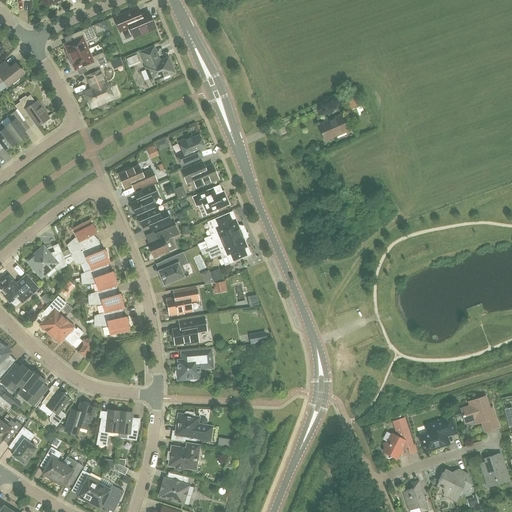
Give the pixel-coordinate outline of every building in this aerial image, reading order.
[(133,37),(155,28),(149,13),(141,16),(138,8),(114,18),(119,31),(129,27),(133,37)] [(101,23),(99,27),(111,31),(106,20),(101,23)] [(72,41),(64,45),(66,50),(65,53),(68,58),(88,50),(85,42),(97,37),(92,26),(70,36),(72,41)] [(146,68),(152,82),(163,77),(163,78),(170,75),(169,74),(174,72),(168,58),(160,62),(154,47),(141,53),(147,67),(146,68)] [(88,50),(68,58),(70,64),(73,65),(75,70),(83,67),(86,72),(108,63),(103,52),(91,57),(88,50)] [(127,59),(129,65),(140,61),(137,55),(127,59)] [(122,57),(111,62),(114,68),(124,63),(122,57)] [(1,65),(0,65),(0,82),(3,80),(8,86),(13,82),(14,84),(19,80),(18,78),(24,74),(16,63),(6,71),(1,65)] [(85,92),(91,108),(98,105),(99,107),(101,108),(106,106),(107,104),(106,102),(113,99),(107,83),(105,84),(100,71),(86,76),(92,89),(85,92)] [(117,85),(111,87),(114,96),(120,95),(117,85)] [(367,107),(364,100),(361,101),(356,91),(347,95),(353,109),(362,105),(364,109),(367,107)] [(20,102),(15,106),(24,119),(29,115),(37,127),(40,125),(42,125),(45,123),(45,121),(49,119),(37,101),(35,103),(30,95),(27,98),(26,96),(19,100),(20,102)] [(7,117),(11,122),(5,127),(16,143),(27,135),(19,125),(24,122),(16,111),(7,117)] [(347,131),(340,115),(319,125),(325,140),(347,131)] [(0,142),(6,151),(16,143),(5,127),(4,128),(5,128),(0,131),(0,142)] [(191,137),(179,142),(183,152),(176,155),(181,166),(202,157),(200,151),(205,149),(200,136),(192,139),(191,137)] [(159,142),(154,144),(155,145),(158,152),(162,150),(159,142)] [(155,145),(146,149),(151,159),(159,155),(158,152),(155,145)] [(218,178),(212,165),(205,168),(202,162),(182,171),(187,183),(193,180),(197,187),(218,178)] [(142,174),(139,166),(130,170),(128,169),(124,171),(123,173),(118,175),(124,188),(131,185),(134,191),(144,187),(156,181),(152,170),(142,174)] [(131,204),(131,205),(130,207),(132,212),(134,212),(136,216),(157,207),(156,207),(153,199),(158,197),(153,185),(134,193),(137,201),(131,204)] [(213,189),(193,197),(196,206),(198,206),(202,216),(207,214),(212,212),(214,213),(218,212),(218,209),(229,205),(224,192),(223,192),(219,194),(219,195),(215,194),(213,189)] [(186,199),(179,201),(183,210),(190,208),(186,199)] [(159,213),(157,207),(136,216),(138,216),(139,219),(138,221),(140,226),(142,226),(143,227),(149,225),(152,231),(171,223),(166,210),(159,213)] [(206,242),(198,245),(200,251),(205,249),(241,233),(232,212),(212,221),(215,228),(214,230),(216,234),(205,239),(206,242)] [(80,251),(90,246),(86,239),(97,233),(96,232),(98,231),(93,226),(90,220),(83,224),(82,222),(77,227),(72,229),(76,237),(67,245),(70,252),(74,250),(77,256),(81,254),(80,251)] [(149,244),(148,244),(154,258),(169,252),(176,249),(172,238),(180,234),(176,225),(155,234),(157,240),(149,244)] [(250,254),(241,233),(208,247),(212,256),(223,251),(224,255),(227,256),(230,263),(250,254)] [(52,255),(44,246),(26,261),(41,279),(54,267),(57,270),(67,266),(62,252),(54,255),(52,255)] [(74,250),(70,252),(75,264),(87,263),(91,270),(99,267),(110,263),(107,257),(107,250),(105,251),(104,249),(93,254),(90,246),(80,251),(81,254),(77,256),(74,250)] [(162,283),(164,284),(164,285),(164,286),(165,285),(183,277),(183,278),(184,277),(184,276),(182,273),(185,272),(182,266),(185,265),(180,254),(163,261),(166,268),(159,271),(158,271),(158,272),(159,272),(161,278),(160,280),(162,283)] [(91,270),(81,274),(82,285),(95,283),(98,291),(98,292),(106,289),(118,285),(116,279),(115,272),(114,273),(113,271),(102,275),(99,267),(91,270)] [(219,268),(210,272),(214,282),(223,278),(219,268)] [(209,271),(201,274),(205,284),(214,283),(209,271)] [(16,285),(9,277),(8,277),(6,276),(1,281),(2,282),(0,284),(0,287),(6,294),(4,296),(10,302),(17,297),(22,303),(38,289),(27,276),(16,285)] [(69,282),(60,291),(66,297),(75,287),(69,282)] [(223,282),(214,283),(215,286),(216,291),(224,289),(223,282)] [(184,314),(184,312),(192,311),(190,301),(198,300),(196,288),(173,292),(174,299),(167,300),(170,315),(177,313),(177,315),(184,314)] [(98,292),(98,291),(88,295),(88,305),(102,305),(105,313),(113,311),(125,308),(123,301),(123,295),(121,295),(121,294),(109,297),(106,289),(98,292)] [(257,295),(249,296),(251,307),(259,305),(257,295)] [(48,317),(40,325),(41,326),(41,328),(42,330),(43,331),(44,331),(46,331),(50,334),(64,318),(58,313),(66,304),(58,296),(44,311),(48,315),(48,317)] [(94,316),(94,320),(94,326),(108,327),(109,331),(110,335),(130,331),(129,324),(129,318),(127,318),(127,316),(115,319),(113,311),(105,313),(94,316)] [(183,344),(198,342),(197,332),(206,330),(204,317),(178,322),(180,329),(173,330),(173,332),(171,333),(172,338),(174,339),(175,344),(183,343),(183,344)] [(64,318),(50,334),(53,338),(53,339),(54,341),(55,342),(56,342),(58,342),(59,343),(64,338),(72,346),(84,333),(78,328),(75,330),(73,328),(74,327),(64,318)] [(265,331),(248,334),(250,345),(267,342),(265,331)] [(6,346),(5,346),(2,343),(0,344),(0,378),(9,369),(2,362),(11,352),(10,351),(10,349),(9,347),(8,346),(6,346)] [(179,368),(177,368),(177,370),(175,371),(175,373),(175,374),(175,376),(176,378),(177,379),(178,380),(188,379),(190,381),(192,381),(193,381),(195,381),(196,380),(198,379),(202,378),(201,369),(213,368),(211,350),(181,352),(182,360),(178,361),(179,368)] [(15,364),(9,372),(1,382),(13,391),(18,385),(22,388),(34,372),(33,373),(28,370),(30,368),(29,366),(26,364),(24,364),(20,368),(15,364)] [(18,393),(33,406),(48,388),(42,384),(46,379),(46,378),(43,375),(41,375),(40,377),(34,372),(22,388),(18,393)] [(51,391),(42,403),(54,412),(49,418),(50,422),(57,426),(66,414),(61,411),(70,399),(67,396),(67,393),(61,392),(58,390),(56,392),(53,393),(51,391)] [(6,392),(1,397),(9,404),(14,398),(6,392)] [(476,423),(481,422),(484,432),(499,427),(493,408),(489,409),(485,397),(468,403),(469,407),(461,409),(466,423),(475,420),(476,423)] [(90,405),(89,403),(84,402),(82,402),(82,404),(81,404),(78,412),(72,410),(65,431),(76,435),(79,427),(88,429),(94,408),(89,407),(90,405)] [(98,438),(96,445),(107,446),(109,432),(118,433),(120,413),(114,412),(114,411),(108,410),(108,416),(105,418),(101,418),(98,434),(99,434),(98,438)] [(127,439),(127,440),(136,441),(140,422),(133,421),(131,419),(132,413),(126,412),(126,413),(120,413),(118,433),(117,438),(127,439)] [(185,439),(196,440),(196,439),(210,441),(213,427),(198,424),(200,417),(194,416),(194,415),(193,413),(187,412),(185,413),(185,415),(178,414),(176,429),(186,431),(185,439)] [(424,426),(427,434),(420,436),(425,451),(449,443),(446,434),(455,431),(451,417),(424,426)] [(384,444),(385,448),(383,451),(387,453),(389,458),(393,456),(397,458),(399,455),(403,453),(402,448),(407,446),(410,454),(417,451),(415,444),(413,444),(405,419),(396,422),(400,436),(398,437),(392,434),(388,442),(384,444)] [(0,442),(8,433),(13,437),(22,425),(16,421),(15,423),(11,420),(6,426),(1,422),(0,423),(0,442)] [(18,461),(19,461),(24,464),(31,456),(32,455),(34,454),(34,452),(35,450),(36,448),(30,444),(30,442),(34,435),(25,428),(23,427),(14,439),(21,444),(15,452),(12,455),(14,457),(14,458),(15,459),(16,459),(16,460),(17,460),(18,461)] [(55,437),(51,445),(57,449),(61,441),(55,437)] [(172,446),(171,452),(168,452),(167,459),(170,460),(169,466),(176,467),(175,469),(184,471),(184,468),(196,470),(200,445),(187,442),(186,448),(172,446)] [(44,458),(50,462),(43,474),(45,475),(45,477),(49,479),(51,479),(53,480),(63,464),(57,461),(62,453),(51,447),(44,458)] [(486,462),(481,464),(487,483),(493,481),(494,484),(509,480),(501,454),(485,459),(486,462)] [(67,457),(63,464),(53,480),(55,481),(55,483),(59,486),(61,485),(63,486),(64,485),(66,482),(71,474),(76,477),(83,466),(72,460),(72,461),(67,457)] [(128,469),(114,462),(113,470),(125,475),(128,469)] [(83,470),(76,483),(83,486),(78,497),(79,497),(78,499),(84,502),(85,500),(89,502),(99,484),(88,478),(90,474),(85,472),(83,470)] [(443,472),(437,484),(436,486),(443,489),(444,496),(455,502),(463,486),(469,489),(472,484),(469,475),(467,474),(462,475),(460,478),(447,471),(443,472)] [(124,475),(122,481),(127,484),(130,478),(124,475)] [(183,504),(189,486),(187,485),(189,477),(178,475),(176,481),(166,479),(165,478),(159,496),(183,504)] [(413,488),(403,491),(409,510),(419,507),(420,511),(421,511),(428,510),(419,480),(412,483),(413,488)] [(99,484),(89,502),(93,504),(92,506),(99,509),(99,508),(101,508),(106,498),(118,504),(124,491),(112,485),(110,489),(99,484)] [(469,506),(478,504),(476,496),(467,498),(469,506)]
